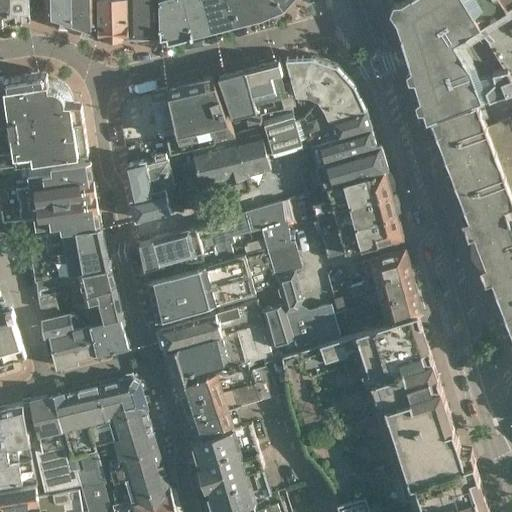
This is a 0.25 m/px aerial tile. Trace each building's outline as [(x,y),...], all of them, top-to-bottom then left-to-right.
[(8,0),(0,0),(0,20),(10,19),(8,0)] [(8,0),(10,19),(30,16),(29,0),(8,0)] [(46,0),(47,18),(75,26),(74,0),(46,0)] [(74,0),(75,26),(101,34),(100,0),(74,0)] [(129,34),(128,0),(100,0),(101,34),(108,35),(108,37),(121,38),(121,35),(129,36),(129,34)] [(128,0),(129,34),(132,34),(132,33),(140,33),(140,34),(142,34),(142,33),(151,33),(151,34),(152,34),(152,33),(161,33),(162,33),(161,0),(128,0)] [(161,0),(162,33),(164,40),(192,32),(184,0),(161,0)] [(184,0),(192,32),(216,26),(210,2),(207,3),(206,0),(184,0)] [(206,0),(207,3),(210,2),(216,26),(240,20),(235,1),(233,0),(206,0)] [(233,0),(235,1),(240,20),(263,14),(264,14),(258,0),(233,0)] [(258,0),(264,14),(285,5),(282,0),(258,0)] [(485,115),(479,99),(478,98),(492,92),(493,94),(511,85),(511,0),(401,0),(398,14),(430,118),(429,118),(433,131),(511,344),(511,119),(511,116),(488,125),(485,115)] [(273,73),(283,70),(284,70),(280,55),(245,65),(257,107),(276,102),(274,92),(278,91),(273,73)] [(297,94),(302,109),(308,90),(313,56),(287,57),(297,94)] [(308,90),(302,109),(303,113),(314,99),(338,64),(313,56),(308,90)] [(372,127),(367,111),(356,84),(338,64),(314,99),(303,113),(304,116),(296,118),(294,109),(264,118),(265,120),(264,120),(266,127),(275,156),(305,147),(304,146),(311,145),(311,144),(372,127)] [(258,110),(257,107),(245,65),(219,72),(236,120),(250,117),(250,119),(253,118),(254,123),(254,125),(256,130),(266,127),(264,120),(265,120),(264,118),(262,110),(258,110)] [(276,102),(257,107),(258,110),(262,110),(264,118),(294,109),(293,106),(296,105),(290,82),(285,83),(283,74),(284,73),(283,70),(273,73),(278,91),(274,92),(276,102)] [(47,71),(4,77),(12,129),(15,151),(17,162),(90,152),(82,102),(74,101),(73,94),(70,88),(66,83),(58,79),(49,79),(47,71)] [(170,156),(193,151),(238,140),(214,73),(166,85),(178,133),(165,137),(170,156)] [(0,146),(1,152),(15,151),(12,129),(4,77),(4,75),(0,75),(0,146)] [(162,138),(165,137),(178,133),(166,85),(151,89),(162,138)] [(126,147),(145,142),(162,138),(151,89),(123,98),(120,108),(122,115),(118,116),(126,147)] [(317,162),(342,155),(343,155),(378,145),(372,127),(311,144),(311,145),(317,162)] [(238,140),(247,175),(271,168),(262,134),(238,140)] [(202,186),(247,175),(238,140),(193,151),(202,186)] [(346,171),(339,172),(335,174),(337,183),(385,170),(388,169),(381,144),(378,145),(343,155),(342,155),(346,171)] [(15,151),(1,152),(0,152),(0,165),(16,163),(17,162),(15,151)] [(159,173),(172,170),(168,155),(148,160),(147,158),(127,163),(135,197),(154,192),(152,183),(157,182),(156,177),(160,176),(159,173)] [(91,159),(52,165),(21,170),(23,177),(30,176),(31,185),(94,176),(91,159)] [(136,218),(172,209),(180,207),(172,170),(159,173),(160,176),(156,177),(157,182),(152,183),(154,192),(135,197),(132,198),(136,218)] [(332,197),(318,201),(314,202),(317,212),(391,191),(385,170),(337,183),(329,185),(332,197)] [(34,202),(57,199),(97,192),(94,176),(31,185),(34,202)] [(11,180),(0,181),(0,189),(13,187),(11,180)] [(397,213),(391,191),(317,212),(323,234),(397,213)] [(36,218),(99,208),(97,192),(57,199),(34,202),(36,218)] [(245,211),(250,228),(261,224),(262,227),(288,220),(292,219),(289,199),(287,199),(245,211)] [(99,208),(36,218),(38,227),(61,223),(62,231),(64,230),(103,224),(99,208)] [(235,254),(234,251),(233,240),(232,233),(250,228),(245,211),(141,240),(146,264),(149,279),(201,264),(200,260),(221,254),(222,258),(235,254)] [(403,236),(397,213),(323,234),(329,256),(403,236)] [(288,220),(262,227),(268,248),(292,241),(288,220),(292,219),(288,220)] [(5,233),(24,230),(22,220),(3,222),(5,233)] [(34,258),(107,244),(103,224),(64,230),(62,231),(62,234),(31,239),(34,258)] [(276,276),(268,248),(262,227),(261,224),(250,228),(232,233),(233,240),(234,251),(235,254),(222,258),(221,254),(200,260),(201,264),(149,279),(156,313),(163,317),(239,295),(242,302),(259,297),(266,319),(263,320),(273,354),(282,352),(282,350),(298,346),(287,312),(280,287),(276,276)] [(292,241),(268,248),(276,276),(297,269),(302,268),(296,240),(292,241)] [(34,258),(37,280),(68,274),(68,273),(67,263),(71,262),(73,272),(111,264),(107,244),(34,258)] [(364,283),(412,269),(407,248),(353,263),(356,273),(361,271),(364,283)] [(56,291),(71,287),(73,295),(75,301),(100,295),(98,288),(116,284),(111,264),(73,272),(68,273),(68,274),(37,280),(39,296),(56,291)] [(280,287),(287,312),(299,308),(301,304),(304,298),(300,281),(297,269),(276,276),(280,287)] [(418,289),(412,269),(364,283),(359,284),(358,283),(351,285),(354,295),(367,291),(370,303),(418,289)] [(331,282),(333,290),(346,287),(344,279),(331,282)] [(100,295),(75,301),(76,305),(88,301),(93,322),(121,315),(121,314),(123,314),(123,313),(124,313),(117,285),(116,284),(98,288),(100,295)] [(418,289),(370,303),(373,315),(367,316),(370,326),(423,310),(418,289)] [(60,313),(56,291),(39,296),(41,308),(42,318),(60,313)] [(344,295),(335,298),(338,311),(348,308),(344,295)] [(0,362),(27,355),(10,297),(0,300),(0,362)] [(238,328),(263,320),(266,319),(259,297),(242,302),(188,318),(160,326),(167,349),(193,341),(222,333),(238,328)] [(311,308),(321,339),(341,333),(332,302),(311,308)] [(287,312),(298,346),(321,339),(311,308),(310,309),(301,304),(299,308),(287,312)] [(80,316),(73,310),(70,312),(69,311),(60,313),(42,318),(45,338),(50,337),(57,366),(78,361),(77,357),(98,352),(91,323),(87,324),(83,319),(80,316)] [(464,450),(421,312),(424,311),(423,310),(370,326),(341,333),(321,339),(298,346),(282,350),(282,352),(283,355),(266,360),(267,363),(277,395),(288,391),(290,399),(306,451),(316,461),(325,471),(331,481),(337,492),(340,501),(338,501),(341,511),(392,511),(395,511),(414,492),(418,503),(421,511),(494,511),(480,469),(474,449),(464,450)] [(93,322),(92,323),(91,323),(98,352),(114,348),(114,349),(129,346),(125,328),(124,328),(121,315),(93,322)] [(273,354),(263,320),(238,328),(247,362),(265,357),(273,354)] [(177,383),(193,378),(191,370),(229,359),(226,347),(222,333),(193,341),(167,349),(177,383)] [(247,362),(244,363),(230,368),(193,378),(177,383),(190,427),(194,439),(241,424),(241,422),(236,424),(233,415),(231,408),(277,395),(267,363),(266,360),(265,357),(247,362)] [(135,375),(97,385),(104,407),(107,418),(110,417),(146,407),(149,407),(139,378),(135,375)] [(107,482),(98,449),(96,444),(90,422),(107,418),(104,407),(97,385),(56,395),(64,430),(61,431),(64,451),(68,450),(72,473),(78,471),(81,484),(89,510),(89,511),(105,511),(110,501),(105,483),(107,482)] [(64,451),(61,431),(64,430),(56,395),(24,403),(30,443),(35,442),(47,491),(81,484),(78,471),(72,473),(68,450),(64,451)] [(0,482),(36,477),(30,443),(24,403),(0,408),(0,482)] [(96,444),(105,442),(105,440),(152,427),(146,407),(110,417),(107,418),(90,422),(96,444)] [(249,422),(241,424),(194,439),(200,460),(255,443),(249,422)] [(158,447),(152,427),(105,440),(105,442),(108,452),(119,449),(122,457),(158,447)] [(255,443),(200,460),(210,490),(249,478),(247,471),(262,466),(255,443)] [(116,479),(163,466),(158,447),(122,457),(110,460),(116,479)] [(117,502),(133,497),(169,487),(163,466),(116,479),(118,489),(113,490),(117,502)] [(270,493),(262,466),(247,471),(249,478),(210,490),(216,510),(270,493)] [(0,507),(40,501),(37,482),(0,488),(0,507)] [(133,497),(117,502),(114,503),(116,511),(178,511),(169,487),(133,497)] [(293,511),(286,487),(279,490),(286,511),(293,511)] [(272,505),(270,501),(257,506),(257,504),(232,511),(282,511),(279,503),(272,505)]
